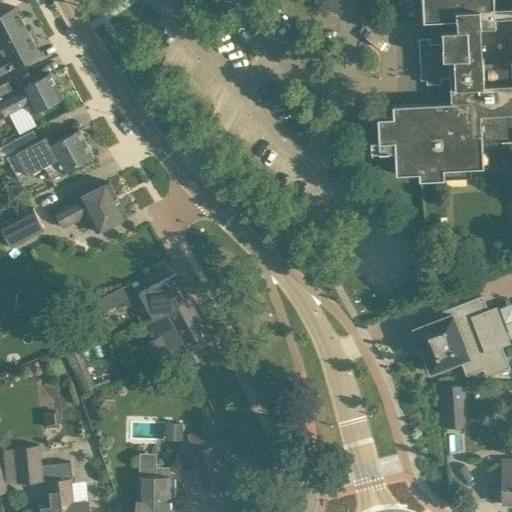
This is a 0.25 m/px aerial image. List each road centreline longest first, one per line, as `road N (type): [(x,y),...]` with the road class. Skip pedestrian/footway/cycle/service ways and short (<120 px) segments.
road 1 (unclassified): [(198,191),(288,276),(312,313),(346,394),(376,511)]
road 2 (unclassified): [(65,0),(150,138),(198,191)]
road 3 (residential): [(198,191),(165,208),(165,216),(221,338)]
